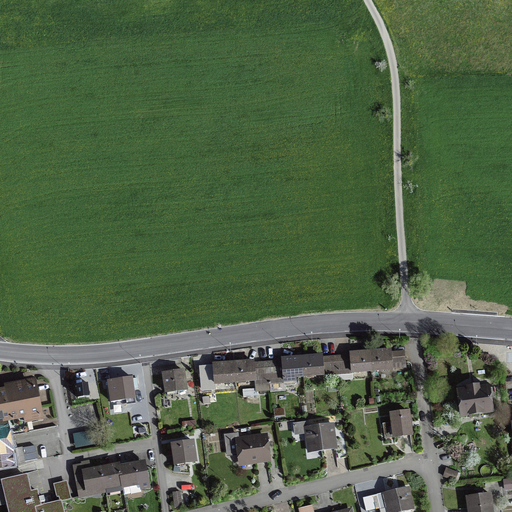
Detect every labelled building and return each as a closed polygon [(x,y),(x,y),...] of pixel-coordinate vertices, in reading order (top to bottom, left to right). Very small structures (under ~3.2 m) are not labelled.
[(391,349),(371,350),(372,372),(393,371),(393,369),(392,352),(391,349)] [(349,352),(349,355),(351,374),(352,374),(372,372),(371,350),(349,352)] [(393,352),(392,352),(393,369),(406,368),(405,351),(393,352)] [(323,354),(302,356),(303,378),(325,377),(323,357),(323,354)] [(346,355),(336,356),(337,376),(338,376),(339,380),(353,379),(352,374),(351,374),(349,355),(346,355)] [(281,357),(281,359),(283,383),(285,383),(286,386),(298,385),(297,378),(303,378),(302,356),(281,357)] [(325,356),(323,357),(325,377),(337,376),(336,356),(325,356)] [(277,361),(268,361),(270,391),(271,393),(286,392),(286,386),(285,383),(283,383),(281,359),(278,359),(277,359),(277,361)] [(254,360),(233,361),(235,384),(255,382),(256,382),(255,362),(255,361),(254,360)] [(213,365),(214,385),(216,385),(235,384),(233,361),(212,363),(212,364),(213,365)] [(268,361),(255,362),(256,382),(255,382),(256,392),(270,391),(268,361)] [(199,366),(201,391),(216,390),(216,385),(214,385),(213,365),(199,366)] [(185,369),(161,373),(164,394),(186,391),(188,391),(185,369)] [(136,399),(133,377),(107,380),(110,403),(136,399)] [(0,426),(9,425),(11,436),(30,433),(29,431),(35,430),(34,422),(44,420),(37,379),(4,384),(5,389),(0,389),(0,426)] [(77,395),(89,394),(88,383),(76,384),(77,395)] [(466,389),(456,390),(458,400),(457,400),(458,410),(459,410),(460,419),(494,414),(492,400),(497,399),(495,387),(490,388),(490,385),(480,387),(480,385),(466,387),(466,389)] [(210,404),(209,396),(202,397),(203,404),(210,404)] [(44,409),(45,416),(52,415),(51,408),(44,409)] [(285,416),(284,408),(274,410),(275,417),(285,416)] [(414,437),(410,410),(389,413),(390,421),(383,422),(383,429),(381,429),(382,440),(395,438),(395,439),(414,437)] [(306,422),(293,423),(294,435),(295,435),(295,438),(305,437),(307,454),(311,453),(312,457),(322,456),(321,452),(338,450),(334,423),(307,427),(306,422)] [(0,469),(16,467),(16,464),(13,449),(11,436),(9,425),(0,426),(0,469)] [(98,430),(73,434),(75,448),(100,444),(98,430)] [(239,433),(224,434),(227,457),(227,461),(238,460),(239,467),(247,466),(247,467),(251,467),(251,465),(271,463),(270,454),(269,442),(268,442),(267,433),(239,437),(239,433)] [(194,440),(170,444),(174,467),(198,463),(194,440)] [(13,449),(16,464),(37,460),(35,446),(23,448),(22,447),(13,449)] [(79,499),(106,493),(101,467),(91,468),(89,461),(81,462),(81,464),(72,466),(76,483),(79,499)] [(145,461),(120,465),(122,477),(119,477),(122,490),(125,489),(126,494),(130,493),(131,494),(141,492),(141,491),(151,489),(145,461)] [(122,491),(122,490),(119,477),(122,477),(120,465),(120,463),(101,467),(106,493),(106,494),(110,493),(111,497),(121,495),(120,492),(122,491)] [(458,472),(447,468),(446,468),(443,477),(457,482),(460,474),(457,473),(458,472)] [(64,511),(62,502),(72,499),(67,480),(53,484),(57,498),(59,498),(59,501),(46,504),(44,497),(40,498),(38,491),(32,492),(27,475),(1,482),(2,486),(0,486),(0,506),(6,505),(7,511),(64,511)] [(511,477),(502,479),(504,492),(511,490),(511,477)] [(408,487),(376,494),(380,509),(379,509),(379,511),(406,511),(414,510),(408,487)] [(181,491),(172,492),(174,508),(183,507),(181,491)] [(491,493),(465,497),(467,511),(494,511),(491,493)]
